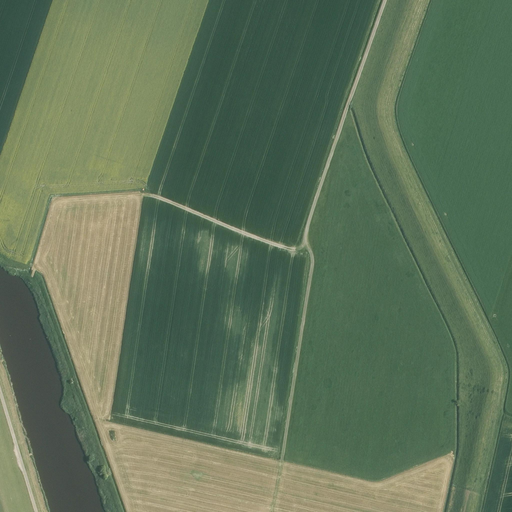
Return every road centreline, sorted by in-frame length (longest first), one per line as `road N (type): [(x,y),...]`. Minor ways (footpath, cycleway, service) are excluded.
road 1 (track): [(386,0),(305,233),(312,269),(271,511)]
road 2 (track): [(0,387),(37,511)]
